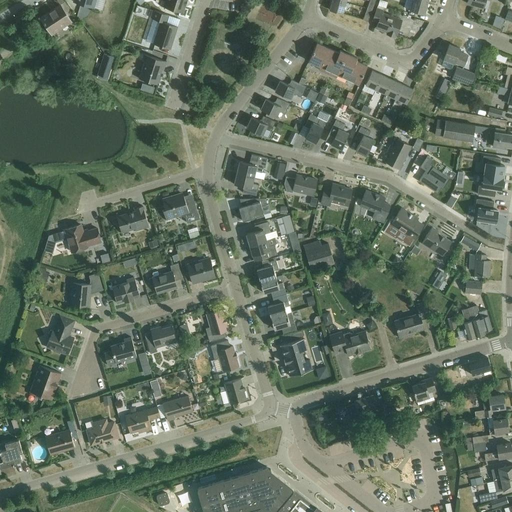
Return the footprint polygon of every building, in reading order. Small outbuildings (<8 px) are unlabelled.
[(160,6),(182,13),(184,5),(186,6),(187,1),(186,0),(165,0),(165,2),(162,1),(160,6)] [(346,2),(340,0),(331,0),(328,9),(342,13),(346,2)] [(405,0),(404,8),(409,9),(424,14),(427,1),(422,0),(405,0)] [(137,4),(134,12),(143,15),(145,7),(137,4)] [(60,5),(41,18),(52,35),(72,21),(60,5)] [(371,10),(367,8),(363,19),(367,21),(371,10)] [(372,19),(378,21),(376,27),(388,31),(387,33),(395,36),(396,34),(402,20),(382,13),(383,10),(377,8),(372,19)] [(178,26),(166,22),(168,15),(154,10),(151,18),(161,21),(153,43),(170,49),(178,26)] [(324,71),(334,50),(317,43),(309,61),(320,66),(319,69),(324,71)] [(444,59),(441,65),(451,69),(454,63),(458,64),(463,66),(467,55),(458,52),(460,48),(449,44),(443,59),(444,59)] [(339,53),(334,50),(324,71),(336,76),(337,74),(342,76),(351,55),(340,50),(339,53)] [(105,53),(98,74),(108,77),(115,56),(105,53)] [(145,61),(139,78),(157,84),(162,69),(164,70),(167,61),(141,53),(139,59),(145,61)] [(357,58),(351,55),(342,76),(359,84),(367,66),(356,60),(357,58)] [(457,67),(452,78),(471,85),(475,74),(457,67)] [(499,86),(511,89),(511,67),(507,67),(505,74),(508,74),(504,87),(499,86)] [(376,89),(382,75),(372,70),(365,84),(376,89)] [(392,79),(382,75),(376,89),(386,94),(392,79)] [(306,86),(299,83),(291,79),(289,85),(280,80),(275,91),(291,98),(293,93),(301,97),(306,86)] [(392,79),(386,94),(396,98),(403,84),(392,79)] [(152,93),(154,87),(152,87),(143,84),(141,89),(150,92),(152,93)] [(403,84),(396,98),(407,103),(413,89),(403,84)] [(323,85),(320,92),(316,99),(324,103),(327,96),(328,96),(331,89),(323,85)] [(441,86),(437,95),(443,97),(447,89),(441,86)] [(511,89),(499,86),(497,92),(505,94),(506,92),(510,93),(508,102),(511,103),(511,89)] [(261,109),(277,116),(279,111),(285,114),(290,103),(277,97),(275,103),(266,99),(261,109)] [(347,97),(344,103),(342,103),(340,107),(345,109),(347,105),(349,106),(352,100),(347,97)] [(449,99),(446,106),(454,109),(457,102),(449,99)] [(501,117),(502,111),(489,107),(488,114),(501,117)] [(310,113),(304,126),(310,129),(305,138),(316,143),(323,127),(326,121),(317,116),(310,113)] [(251,117),(246,127),(262,135),(268,137),(271,131),(276,121),(263,115),(261,121),(251,117)] [(336,120),(327,139),(332,141),(331,144),(341,149),(349,133),(343,130),(346,124),(336,120)] [(437,120),(435,135),(443,136),(473,141),(474,130),(475,125),(446,121),(437,120)] [(360,141),(356,150),(366,155),(374,139),(368,137),(371,131),(361,126),(355,139),(360,141)] [(487,132),(486,141),(494,142),(493,146),(506,148),(506,146),(511,146),(511,134),(504,133),(505,130),(496,128),(495,134),(487,132)] [(292,131),(290,136),(296,139),(299,134),(292,131)] [(412,148),(418,151),(424,140),(417,137),(412,148)] [(400,169),(411,146),(398,139),(394,147),(390,145),(387,152),(390,154),(386,162),(400,169)] [(240,161),(237,173),(254,177),(264,179),(265,173),(262,172),(263,167),(265,167),(267,160),(267,159),(251,155),(251,157),(249,163),(240,161)] [(425,170),(419,181),(437,193),(441,187),(443,188),(450,177),(430,164),(433,159),(427,155),(420,167),(425,170)] [(483,158),(482,163),(485,163),(484,174),(503,177),(504,172),(505,165),(500,165),(501,158),(483,155),(483,158)] [(285,164),(278,162),(276,170),(283,172),(285,164)] [(254,177),(237,173),(234,184),(244,186),(242,192),(256,195),(259,185),(252,183),(254,177)] [(296,174),(295,178),(286,176),(284,184),(286,190),(292,192),(293,190),(314,195),(317,180),(296,174)] [(461,194),(469,196),(472,175),(464,174),(461,194)] [(479,185),(477,194),(484,195),(495,196),(495,192),(496,189),(501,189),(501,188),(502,183),(503,178),(503,177),(484,174),(482,186),(479,185)] [(339,186),(339,185),(332,183),(331,190),(324,188),(320,203),(330,205),(331,201),(348,205),(352,189),(339,186)] [(385,198),(366,190),(360,205),(361,206),(362,207),(366,209),(367,208),(375,211),(372,217),(382,221),(384,217),(387,216),(391,205),(383,202),(385,198)] [(171,197),(163,200),(165,209),(163,209),(166,221),(174,218),(173,215),(178,213),(179,214),(181,214),(185,216),(187,223),(200,219),(195,202),(187,205),(184,197),(183,193),(175,196),(176,197),(172,198),(171,197)] [(239,207),(236,208),(240,221),(243,221),(264,214),(270,213),(268,204),(266,205),(266,198),(251,198),(252,203),(240,207),(239,207)] [(477,199),(475,207),(479,208),(477,219),(481,220),(480,223),(488,224),(488,221),(496,222),(496,221),(498,211),(497,211),(498,210),(493,209),(494,202),(477,199)] [(136,211),(117,217),(121,232),(135,228),(135,230),(149,226),(143,206),(135,208),(136,211)] [(401,208),(392,223),(400,229),(400,230),(402,232),(406,234),(401,242),(409,247),(414,239),(423,225),(416,221),(418,218),(401,208)] [(282,218),(286,234),(294,232),(289,216),(282,218)] [(249,245),(266,240),(265,234),(271,232),(268,221),(254,225),(256,231),(246,234),(249,245)] [(47,242),(45,250),(52,252),(56,242),(59,241),(68,238),(72,252),(88,247),(87,245),(101,241),(97,228),(83,232),(81,224),(65,229),(65,230),(55,233),(49,235),(47,242)] [(432,227),(422,243),(442,256),(451,241),(437,232),(438,231),(432,227)] [(298,249),(294,235),(287,237),(291,251),(298,249)] [(464,236),(461,241),(477,250),(480,245),(464,236)] [(151,248),(159,245),(157,239),(149,241),(151,248)] [(268,246),(266,240),(249,245),(252,255),(254,255),(256,260),(277,254),(274,244),(268,246)] [(305,250),(311,270),(334,263),(328,243),(305,250)] [(415,245),(411,251),(417,254),(420,249),(415,245)] [(108,253),(100,255),(103,263),(110,260),(108,253)] [(470,254),(469,268),(475,269),(474,275),(474,279),(485,279),(485,276),(490,276),(490,268),(491,260),(486,260),(486,255),(476,254),(470,254)] [(396,256),(392,262),(398,266),(402,260),(396,256)] [(261,281),(276,277),(274,270),(278,269),(275,257),(262,261),(264,268),(257,270),(259,278),(260,278),(261,281)] [(210,258),(187,264),(193,283),(201,281),(201,280),(215,275),(211,262),(210,258)] [(175,280),(182,278),(178,263),(171,265),(172,271),(159,275),(158,272),(157,271),(153,272),(152,274),(153,276),(152,277),(149,278),(148,280),(149,284),(151,286),(154,284),(157,292),(169,289),(169,290),(177,287),(175,280)] [(46,269),(39,267),(35,278),(46,281),(49,272),(45,271),(46,269)] [(441,271),(432,285),(438,289),(447,275),(441,271)] [(72,296),(71,304),(88,306),(90,290),(93,289),(94,292),(103,290),(98,273),(89,275),(90,279),(90,284),(73,282),(72,291),(71,291),(71,296),(72,296)] [(282,275),(276,277),(261,281),(262,284),(261,284),(264,293),(270,291),(272,297),(286,293),(282,281),(283,280),(282,275)] [(115,296),(117,303),(125,301),(125,302),(133,299),(133,298),(140,296),(134,277),(126,279),(127,282),(112,286),(113,290),(115,296)] [(480,293),(482,282),(466,280),(465,292),(480,293)] [(417,281),(411,290),(419,295),(424,286),(417,281)] [(286,293),(272,297),(274,304),(268,306),(270,315),(271,314),(272,317),(291,312),(286,293)] [(315,302),(313,295),(307,297),(309,304),(315,302)] [(419,313),(394,320),(399,338),(409,335),(409,333),(424,329),(421,320),(429,317),(424,302),(416,304),(419,313)] [(477,305),(468,308),(476,336),(485,333),(484,331),(492,328),(490,321),(486,309),(479,312),(477,305)] [(476,336),(468,308),(462,309),(464,316),(461,317),(463,323),(462,323),(467,339),(476,336)] [(210,327),(205,328),(209,341),(227,336),(225,330),(228,329),(226,323),(227,323),(226,318),(225,318),(222,309),(206,314),(210,327)] [(291,312),(272,317),(272,320),(272,321),(274,329),(281,327),(283,334),(297,330),(291,312)] [(329,312),(322,314),(325,325),(332,322),(329,312)] [(60,351),(68,354),(74,338),(66,335),(67,331),(70,332),(74,320),(60,315),(55,331),(52,330),(51,330),(49,336),(50,336),(47,346),(54,349),(54,350),(59,352),(60,351)] [(446,319),(450,330),(456,328),(453,317),(446,319)] [(376,326),(372,320),(366,324),(370,330),(376,326)] [(151,332),(145,334),(146,339),(150,353),(157,351),(156,347),(176,341),(172,326),(158,330),(157,327),(150,329),(151,332)] [(356,353),(361,352),(361,351),(370,348),(369,344),(370,343),(369,341),(368,340),(365,331),(364,331),(365,332),(353,335),(353,334),(349,332),(342,334),(342,332),(330,335),(335,353),(346,349),(348,355),(356,353)] [(104,353),(108,364),(137,356),(131,337),(124,339),(125,342),(111,346),(112,351),(104,353)] [(301,339),(280,345),(284,358),(285,363),(286,363),(289,376),(312,369),(310,359),(305,360),(302,351),(305,350),(301,339)] [(223,369),(223,371),(225,370),(239,366),(236,357),(237,357),(236,352),(235,352),(233,346),(230,346),(228,340),(210,345),(215,359),(219,358),(223,369)] [(321,344),(313,345),(316,363),(324,361),(321,344)] [(189,356),(194,358),(197,350),(191,349),(189,356)] [(145,375),(152,373),(146,352),(139,354),(145,375)] [(484,375),(492,373),(487,357),(469,363),(472,375),(483,372),(484,375)] [(40,365),(30,391),(51,399),(61,373),(40,365)] [(459,368),(458,369),(461,378),(467,377),(464,367),(459,368)] [(202,373),(195,375),(197,383),(204,381),(202,373)] [(227,390),(220,391),(224,403),(230,401),(231,404),(248,399),(245,388),(243,389),(242,385),(240,378),(225,382),(227,390)] [(424,382),(412,386),(416,401),(430,397),(428,392),(432,391),(435,390),(431,378),(423,380),(424,382)] [(156,379),(149,381),(154,397),(161,395),(156,379)] [(111,394),(104,395),(105,404),(112,403),(111,394)] [(163,403),(168,420),(175,418),(174,416),(193,411),(188,395),(163,403)] [(378,411),(373,395),(354,401),(355,403),(345,406),(350,424),(361,420),(360,416),(378,411)] [(487,417),(492,416),(491,410),(505,408),(503,395),(482,398),(484,410),(474,411),(476,419),(487,417)] [(205,397),(199,399),(201,407),(208,405),(205,397)] [(381,416),(387,414),(384,403),(378,405),(381,416)] [(149,420),(160,417),(157,406),(125,415),(130,433),(142,429),(143,431),(152,429),(149,420)] [(323,411),(317,414),(319,421),(326,419),(323,411)] [(492,416),(487,417),(490,435),(503,434),(502,432),(508,431),(506,418),(493,420),(492,416)] [(67,420),(70,429),(45,437),(50,454),(75,447),(73,439),(78,437),(73,419),(67,420)] [(94,427),(87,429),(91,444),(118,436),(114,421),(107,423),(106,419),(93,423),(94,427)] [(474,439),(466,440),(466,444),(474,443),(486,441),(489,441),(488,434),(474,436),(474,439)] [(22,452),(19,439),(5,443),(6,449),(0,450),(0,467),(0,469),(16,464),(15,462),(22,461),(20,453),(22,452)] [(474,443),(466,444),(467,450),(475,449),(475,451),(487,450),(486,441),(474,443)] [(489,453),(484,453),(485,460),(490,460),(511,456),(511,453),(511,450),(511,449),(511,447),(511,445),(511,444),(510,442),(496,445),(497,451),(497,452),(489,453)] [(47,472),(61,467),(59,460),(44,465),(47,472)] [(494,480),(511,475),(511,464),(491,469),(494,480)] [(198,489),(197,490),(198,490),(198,491),(203,511),(244,511),(260,507),(261,511),(324,511),(303,495),(267,466),(233,477),(200,486),(200,487),(199,487),(198,488),(198,489)] [(480,468),(468,471),(469,477),(481,475),(480,468)] [(494,481),(488,483),(490,492),(496,491),(511,487),(511,475),(494,480),(494,481)] [(481,477),(470,479),(471,485),(483,482),(481,477)] [(183,504),(194,501),(191,490),(180,493),(183,504)] [(156,496),(156,497),(156,498),(158,503),(158,504),(159,504),(160,504),(160,505),(161,505),(162,505),(167,503),(168,503),(168,502),(168,501),(169,501),(169,500),(169,499),(167,494),(167,493),(166,493),(166,492),(165,492),(164,492),(163,492),(159,493),(158,494),(157,494),(157,495),(156,496)] [(488,493),(479,495),(480,502),(489,500),(488,493)] [(492,508),(507,503),(505,496),(490,501),(492,508)]
